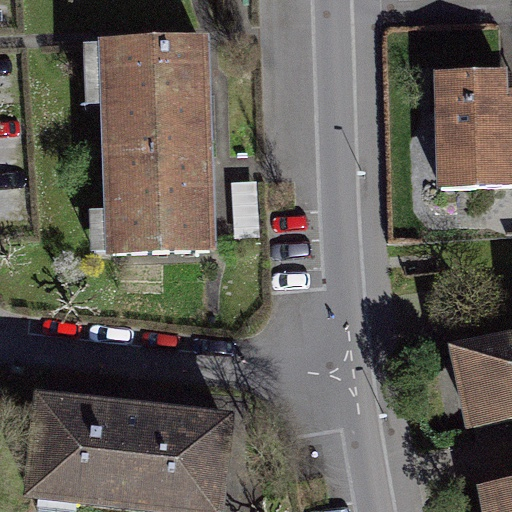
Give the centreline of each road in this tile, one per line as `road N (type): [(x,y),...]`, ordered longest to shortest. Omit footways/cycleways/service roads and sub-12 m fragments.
road 1 (residential): [(338,0),(353,375)]
road 2 (residential): [(353,375),(224,370),(0,340)]
road 3 (residential): [(353,375),(377,511)]
